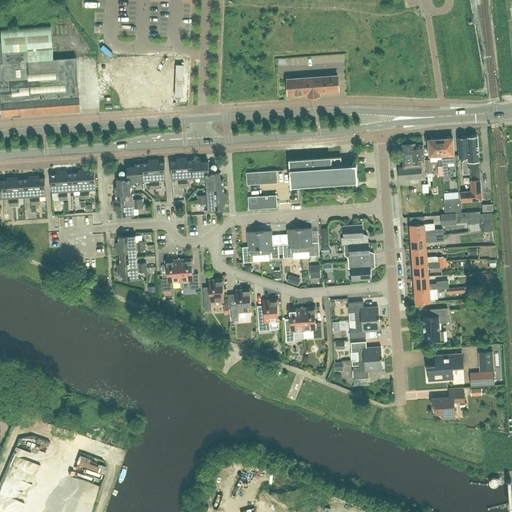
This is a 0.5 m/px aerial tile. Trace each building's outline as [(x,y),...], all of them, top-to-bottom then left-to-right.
[(54,58),(52,26),(1,29),(2,42),(0,42),(0,115),(79,110),(78,94),(75,57),(54,58)] [(175,63),(174,97),(182,97),(183,63),(175,63)] [(338,90),(337,75),(287,79),(288,94),(308,92),(308,96),(319,95),(319,92),(338,90)] [(469,173),(466,137),(465,136),(465,135),(461,136),(460,137),(457,138),(459,157),(465,156),(466,160),(464,160),(463,160),(462,160),(462,161),(462,162),(463,173),(469,173)] [(466,137),(469,173),(471,190),(471,200),(481,200),(480,178),(476,179),(474,160),(478,160),(476,136),(474,135),(470,135),(469,137),(466,137)] [(441,155),(443,175),(449,174),(448,162),(454,162),(452,137),(450,137),(449,137),(446,137),(445,138),(440,138),(441,155)] [(441,155),(440,138),(435,139),(434,138),(430,138),(429,139),(428,139),(429,155),(441,155)] [(414,145),(414,143),(401,144),(403,166),(398,167),(399,180),(422,178),(420,161),(424,161),(422,144),(414,145)] [(341,165),(340,157),(289,160),(290,185),(357,180),(356,164),(348,165),(341,165)] [(186,160),(186,158),(176,158),(176,161),(170,161),(171,178),(179,178),(179,180),(178,180),(178,187),(187,186),(187,179),(186,179),(186,177),(194,177),(193,176),(201,175),(206,180),(207,188),(206,188),(206,195),(205,195),(198,195),(198,204),(205,204),(205,203),(207,203),(207,210),(225,209),(224,203),(227,203),(226,193),(223,193),(223,179),(220,179),(219,171),(211,172),(210,174),(207,171),(209,170),(208,161),(200,162),(200,159),(186,160)] [(158,162),(158,160),(148,160),(148,163),(134,164),(134,166),(127,167),(127,175),(129,176),(127,179),(125,178),(117,178),(117,186),(115,186),(116,200),(113,200),(114,210),(116,210),(117,216),(134,215),(133,208),(135,208),(142,208),(141,199),(135,199),(135,200),(133,200),(132,193),(131,193),(131,185),(135,180),(143,179),(143,180),(151,180),(151,182),(150,182),(150,189),(159,188),(159,181),(158,181),(158,179),(165,179),(164,162),(158,162)] [(88,169),(83,170),(85,198),(89,198),(89,191),(88,191),(88,189),(95,189),(94,171),(88,172),(88,169)] [(80,198),(85,198),(83,170),(78,170),(78,173),(72,173),(73,190),(80,190),(81,192),(80,192),(80,198)] [(278,181),(277,170),(247,172),(248,183),(278,181)] [(63,199),(61,171),(56,171),(56,174),(50,174),(51,192),(59,191),(59,193),(58,193),(59,200),(63,199)] [(61,171),(63,199),(68,199),(67,192),(66,192),(66,191),(73,190),(72,173),(66,173),(66,171),(61,171)] [(0,196),(2,197),(2,198),(9,197),(9,199),(9,206),(18,205),(18,199),(17,199),(17,197),(24,196),(31,196),(31,198),(30,198),(31,204),(40,204),(39,197),(38,197),(38,195),(46,195),(44,178),(38,178),(38,175),(28,176),(28,179),(17,179),(17,177),(7,178),(7,180),(0,180),(0,196)] [(471,200),(471,190),(461,191),(461,201),(471,200)] [(278,206),(277,194),(248,196),(249,208),(278,206)] [(456,212),(441,214),(442,225),(457,224),(456,212)] [(491,213),(479,214),(481,232),(493,231),(491,213)] [(425,236),(444,234),(444,228),(424,230),(424,223),(410,224),(411,236),(425,236)] [(341,244),(344,244),(349,244),(349,243),(368,242),(367,236),(362,236),(361,224),(343,225),(343,237),(341,237),(341,244)] [(301,252),(299,228),(287,229),(288,244),(282,244),(283,257),(293,256),(293,252),(301,252)] [(311,228),(299,228),(301,252),(302,252),(302,258),(309,257),(309,255),(319,255),(318,242),(312,242),(311,228)] [(271,230),(259,231),(261,255),(268,254),(269,258),(279,257),(278,244),(272,245),(271,230)] [(261,255),(259,231),(247,232),(248,246),(242,247),(243,262),(253,261),(253,255),(261,255)] [(411,236),(412,250),(426,249),(425,241),(445,239),(444,234),(425,236),(411,236)] [(116,242),(116,247),(145,245),(144,241),(137,241),(137,242),(136,242),(135,235),(118,236),(118,242),(116,242)] [(348,261),(374,260),(374,253),(369,254),(368,242),(349,243),(349,244),(344,244),(344,249),(349,249),(350,255),(347,255),(348,261)] [(145,245),(116,247),(116,252),(119,252),(119,258),(137,257),(136,250),(138,250),(145,250),(145,245)] [(413,263),(427,262),(437,261),(443,261),(443,256),(426,257),(426,249),(412,250),(413,263)] [(117,264),(118,269),(146,267),(146,262),(139,263),(139,264),(137,264),(137,257),(119,258),(120,264),(117,264)] [(191,259),(179,260),(180,281),(190,280),(190,289),(199,288),(198,273),(192,273),(191,259)] [(180,281),(179,260),(166,261),(167,275),(162,276),(163,291),(171,290),(170,281),(180,281)] [(375,266),(374,260),(348,261),(348,268),(351,268),(352,280),(370,278),(370,266),(375,266)] [(427,262),(413,263),(414,277),(428,276),(427,267),(437,266),(437,261),(427,262)] [(321,276),(322,265),(313,265),(313,276),(321,276)] [(146,271),(146,267),(118,269),(118,274),(121,274),(121,280),(138,279),(138,271),(139,271),(140,272),(146,271)] [(428,276),(414,277),(415,290),(429,289),(437,288),(449,287),(448,280),(437,281),(437,283),(428,283),(428,276)] [(223,300),(222,279),(209,280),(210,295),(203,295),(204,310),(211,310),(210,301),(223,300)] [(251,310),(249,289),(236,290),(237,305),(230,305),(231,320),(238,320),(238,311),(251,310)] [(429,289),(415,290),(416,302),(430,302),(429,289)] [(278,321),(276,299),(263,300),(264,315),(258,316),(259,331),(270,330),(269,321),(278,321)] [(355,320),(378,318),(377,306),(363,307),(363,301),(348,302),(348,312),(354,312),(355,320)] [(448,322),(447,307),(429,309),(430,316),(422,317),(424,340),(431,340),(431,342),(444,341),(443,331),(439,331),(439,322),(448,322)] [(303,330),(302,308),(289,309),(290,324),(285,325),(286,342),(294,341),(293,330),(303,330)] [(314,308),(302,308),(303,330),(313,329),(313,338),(322,337),(321,322),(315,322),(314,308)] [(378,318),(355,320),(355,327),(349,328),(350,338),(365,337),(365,331),(379,330),(378,318)] [(358,360),(381,358),(380,346),(366,347),(366,341),(350,342),(351,352),(357,352),(358,360)] [(495,369),(493,350),(479,351),(481,370),(495,369)] [(463,366),(462,353),(435,355),(435,356),(437,356),(437,365),(428,366),(429,380),(453,378),(452,367),(463,366)] [(359,367),(352,368),(353,378),(368,377),(368,371),(382,370),(381,358),(358,360),(352,360),(352,365),(359,365),(359,367)] [(344,370),(343,362),(334,362),(335,371),(344,370)] [(464,401),(463,390),(449,391),(449,397),(431,398),(432,407),(435,406),(435,413),(442,413),(442,418),(454,417),(453,401),(464,401)] [(8,410),(2,408),(0,412),(0,419),(3,421),(8,410)] [(340,497),(334,511),(346,511),(350,501),(340,497)]
